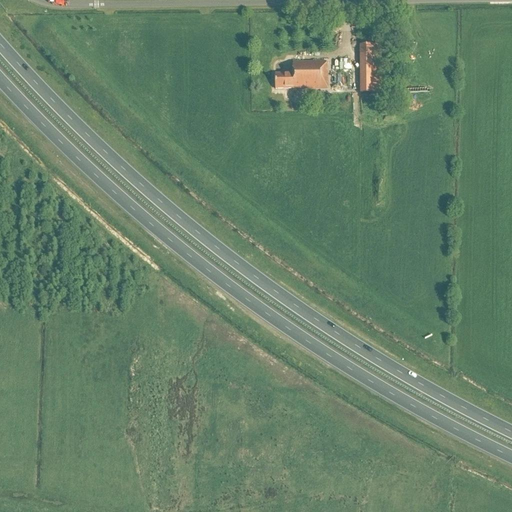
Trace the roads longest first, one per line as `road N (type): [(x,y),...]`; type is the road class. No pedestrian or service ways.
road 1 (trunk): [(511,432),(336,333),(211,244),(77,126),(0,44)]
road 2 (trunk): [(0,80),(127,204),(265,312),(390,393),(511,457)]
road 3 (unclassified): [(37,0),(511,0)]
